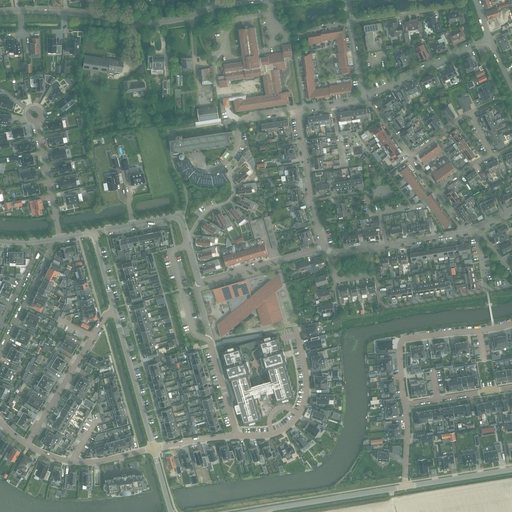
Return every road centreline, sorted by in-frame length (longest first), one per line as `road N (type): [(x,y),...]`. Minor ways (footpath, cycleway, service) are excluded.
road 1 (residential): [(188,246),(171,255),(194,333),(211,346),(236,436)]
road 2 (track): [(314,511),(511,479)]
road 3 (residential): [(410,154),(472,116),(489,155),(436,191)]
road 4 (residential): [(404,405),(401,341),(511,323)]
road 5 (residential): [(188,246),(200,282),(324,248)]
road 6 (residential): [(27,444),(114,312)]
road 7 (residential): [(236,436),(276,433),(298,415),(306,381),(295,329)]
road 8 (unclassified): [(252,511),(404,487)]
road 9 (unclassified): [(153,448),(114,312)]
road 10 (residential): [(324,248),(298,109)]
road 11 (residential): [(366,96),(489,38)]
road 12 (residential): [(298,109),(243,119),(225,163),(210,169),(196,161)]
road 13 (residential): [(486,290),(387,307),(375,274)]
road 14 (tertiary): [(220,4),(169,21),(90,15)]
road 15 (residential): [(27,444),(84,462),(153,448)]
road 16 (residential): [(0,352),(55,239)]
road 17 (residential): [(60,238),(36,120)]
